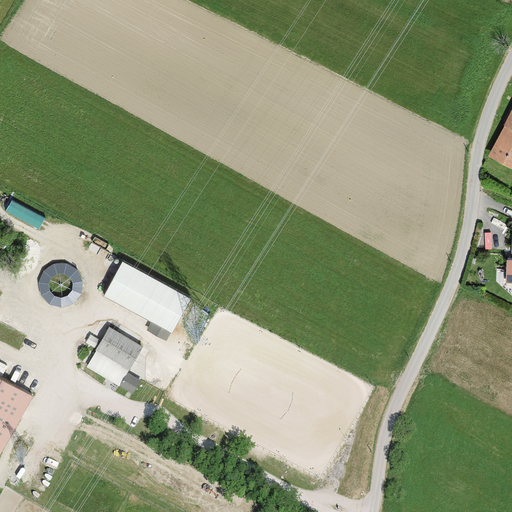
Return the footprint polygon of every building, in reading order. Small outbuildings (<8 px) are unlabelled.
[(511,164),(511,128),(508,127),(493,156),(511,165),(511,164)] [(10,198),(5,209),(39,225),(45,213),(10,198)] [(56,277),(43,279),(48,305),(85,299),(79,262),(54,266),(56,277)] [(128,263),(109,296),(160,325),(169,330),(174,333),(193,299),(128,263)] [(165,338),(169,330),(160,325),(156,333),(165,338)] [(101,351),(94,363),(120,379),(126,368),(131,371),(144,349),(113,329),(99,350),(101,351)] [(91,368),(121,386),(128,376),(131,371),(126,368),(120,379),(94,363),(91,368)] [(0,376),(0,454),(34,395),(0,376)] [(129,391),(136,381),(128,376),(121,386),(129,391)] [(140,384),(136,381),(129,391),(134,394),(140,384)]
